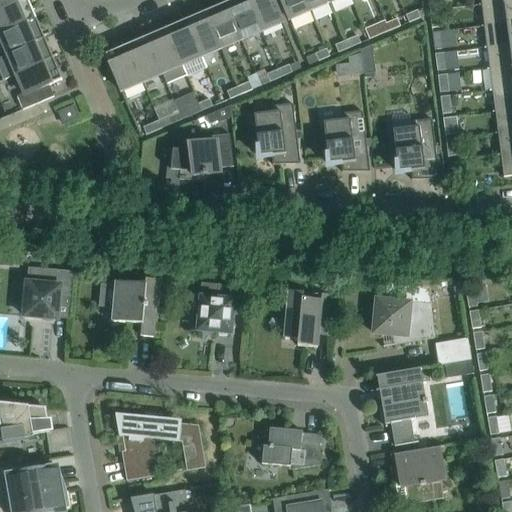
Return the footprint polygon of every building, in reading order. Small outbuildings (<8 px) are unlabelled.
[(0,0),(0,12),(27,0),(0,0)] [(0,35),(36,20),(27,0),(0,12),(0,35)] [(262,32),(248,0),(234,0),(226,4),(242,40),(262,32)] [(282,23),(271,0),(248,0),(262,32),(282,23)] [(309,12),(303,0),(279,0),(289,21),(309,12)] [(329,3),(327,0),(303,0),(309,12),(329,3)] [(438,7),(437,0),(427,0),(429,8),(438,7)] [(511,0),(484,4),(487,26),(511,22),(511,0)] [(242,40),(226,4),(206,12),(221,49),(242,40)] [(221,49),(206,12),(186,21),(201,58),(221,49)] [(420,19),(417,12),(406,16),(410,24),(420,19)] [(441,29),(438,12),(429,13),(432,30),(441,29)] [(44,40),(36,20),(0,35),(0,38),(7,56),(44,40)] [(397,20),(386,24),(389,32),(400,28),(397,20)] [(186,21),(166,30),(186,77),(206,69),(201,58),(186,21)] [(389,32),(386,24),(386,25),(384,22),(364,30),(369,41),(389,32)] [(511,22),(487,26),(490,48),(511,44),(511,22)] [(166,30),(145,38),(161,75),(166,86),(186,77),(166,30)] [(443,50),(441,33),(432,34),(434,51),(443,50)] [(360,45),(357,37),(346,42),(349,49),(360,45)] [(161,75),(145,38),(125,47),(141,84),(161,75)] [(44,40),(7,56),(0,59),(0,70),(4,80),(16,75),(16,76),(53,60),(44,40)] [(349,49),(346,42),(335,46),(338,54),(349,49)] [(511,44),(490,48),(493,69),(511,66),(511,44)] [(375,74),(371,46),(360,51),(363,75),(375,74)] [(141,84),(125,47),(105,55),(121,92),(141,84)] [(329,58),(326,50),(315,55),(318,63),(329,58)] [(446,72),(444,55),(435,56),(437,73),(446,72)] [(62,81),(53,60),(16,76),(24,96),(17,99),(23,111),(54,98),(49,86),(62,81)] [(292,74),(289,66),(278,71),(282,78),(292,74)] [(511,66),(493,69),(495,91),(511,88),(511,66)] [(261,87),(282,78),(278,71),(258,79),(261,87)] [(449,93),(447,76),(437,77),(440,94),(449,93)] [(241,95),(261,87),(258,79),(238,88),(241,95)] [(230,100),(241,95),(238,88),(227,93),(230,100)] [(511,88),(495,91),(498,113),(511,111),(511,88)] [(451,114),(449,97),(440,98),(442,115),(451,114)] [(213,108),(210,100),(198,105),(201,113),(213,108)] [(201,113),(198,105),(187,110),(190,117),(201,113)] [(292,141),(292,133),(296,133),(292,105),(272,108),(272,114),(254,116),(259,159),(272,158),(272,166),(300,165),(297,141),(292,141)] [(78,119),(74,108),(59,114),(64,125),(78,119)] [(511,111),(498,113),(501,135),(511,133),(511,111)] [(362,149),(362,141),(366,140),(362,113),(341,115),(341,121),(323,124),(329,167),(342,165),(342,173),(370,173),(367,148),(362,149)] [(173,124),(170,117),(158,122),(161,130),(173,124)] [(458,135),(456,118),(443,120),(445,137),(458,135)] [(435,148),(432,120),(411,123),(411,129),(393,131),(398,175),(411,173),(411,181),(439,181),(436,156),(431,157),(431,149),(435,148)] [(161,130),(158,122),(143,129),(146,136),(161,130)] [(511,133),(501,135),(504,156),(511,155),(511,133)] [(205,184),(206,171),(233,168),(229,135),(206,138),(207,143),(189,146),(189,153),(172,151),(171,161),(167,160),(165,178),(179,180),(179,181),(205,184)] [(457,157),(455,140),(446,141),(448,158),(457,157)] [(460,178),(457,161),(448,162),(450,180),(460,178)] [(76,261),(75,274),(85,275),(90,271),(90,262),(76,261)] [(200,298),(197,332),(231,335),(232,315),(246,317),(248,289),(250,268),(241,268),(239,288),(217,286),(201,285),(200,298)] [(69,320),(71,302),(73,273),(28,269),(24,317),(57,320),(57,319),(69,320)] [(346,297),(348,278),(338,277),(337,296),(346,297)] [(156,338),(161,281),(145,280),(145,286),(114,283),(114,287),(100,286),(98,309),(112,310),(111,323),(141,325),(140,337),(156,338)] [(477,307),(474,291),(465,292),(468,309),(477,307)] [(332,338),(336,297),(321,296),(320,302),(303,300),(303,294),(289,293),(284,340),(297,341),(297,347),(316,349),(318,336),(332,338)] [(435,339),(434,339),(429,308),(409,305),(410,304),(376,300),(373,334),(393,337),(395,346),(435,340),(435,339)] [(481,329),(478,312),(469,313),(472,330),(481,329)] [(485,350),(482,333),(473,334),(475,351),(485,350)] [(471,361),(467,340),(435,345),(438,366),(445,365),(471,361)] [(488,371),(485,354),(476,356),(479,373),(488,371)] [(473,375),(471,361),(445,365),(447,379),(473,375)] [(427,405),(426,400),(425,400),(422,385),(425,384),(425,383),(413,385),(411,373),(412,373),(412,371),(382,376),(382,378),(383,378),(385,390),(376,392),(376,393),(379,392),(385,428),(387,428),(386,426),(391,425),(395,447),(414,443),(411,422),(428,419),(426,405),(427,405)] [(492,393),(489,376),(480,377),(483,394),(492,393)] [(495,414),(492,397),(483,398),(486,415),(495,414)] [(0,441),(49,433),(45,410),(0,405),(0,441)] [(158,454),(159,438),(182,440),(187,471),(185,471),(185,473),(205,469),(198,427),(175,425),(175,421),(161,420),(162,415),(144,414),(144,419),(140,419),(140,418),(115,416),(119,438),(123,438),(125,453),(121,453),(126,482),(160,477),(159,476),(156,476),(155,472),(156,472),(153,454),(158,454)] [(499,435),(496,418),(487,419),(490,436),(499,435)] [(323,466),(318,436),(302,435),(302,433),(269,430),(268,448),(263,447),(261,465),(292,468),(293,471),(323,466)] [(503,456),(500,439),(491,441),(493,458),(503,456)] [(444,482),(439,449),(444,448),(443,447),(390,456),(390,458),(395,457),(397,469),(392,470),(399,508),(443,500),(440,482),(444,482)] [(506,478),(503,461),(494,462),(497,479),(506,478)] [(68,506),(66,492),(63,484),(61,480),(57,481),(55,468),(40,471),(38,463),(0,469),(0,491),(1,496),(2,499),(3,502),(5,506),(7,511),(60,511),(63,511),(62,508),(68,506)] [(510,499),(507,482),(498,483),(501,500),(510,499)] [(188,511),(185,491),(146,498),(130,500),(130,506),(131,511),(188,511)] [(321,511),(321,509),(330,508),(327,493),(331,492),(331,491),(273,500),(275,511),(321,511)] [(511,511),(510,503),(501,505),(502,511),(511,511)]
